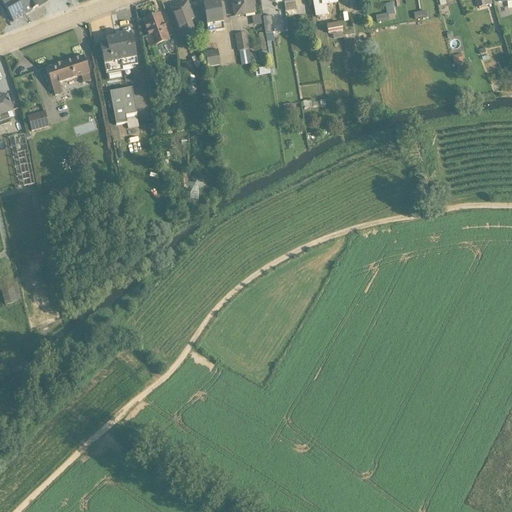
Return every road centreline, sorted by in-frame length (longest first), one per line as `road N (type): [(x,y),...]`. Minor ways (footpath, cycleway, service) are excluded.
road 1 (track): [(511,206),(453,209),(284,257),(230,295),(183,356),(18,511)]
road 2 (tertiary): [(122,0),(0,46)]
